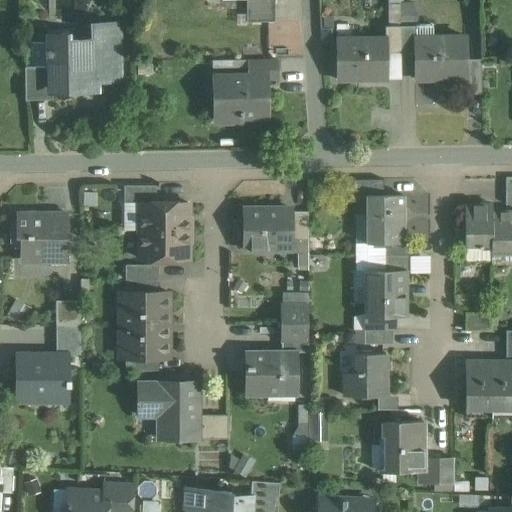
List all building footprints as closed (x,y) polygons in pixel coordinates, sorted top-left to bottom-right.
[(276,22),(275,0),(247,0),(248,22),(276,22)] [(388,4),(388,26),(401,26),(401,4),(388,4)] [(401,4),(401,26),(417,25),(416,4),(401,4)] [(119,24),(94,25),(94,40),(50,41),(50,42),(49,42),(49,50),(45,50),(46,54),(51,54),(50,66),(51,88),(52,88),(85,87),(85,79),(95,79),(95,80),(120,80),(119,24)] [(417,25),(401,26),(402,54),(415,54),(415,38),(417,38),(417,25)] [(433,25),(417,25),(417,38),(415,38),(415,54),(416,79),(467,78),(468,78),(467,59),(467,37),(433,37),(433,25)] [(401,26),(388,26),(386,26),(386,38),(387,38),(387,54),(402,54),(401,26)] [(386,38),(352,38),(352,44),(339,44),(339,38),(337,38),(338,80),(388,79),(387,54),(387,38),(386,38)] [(216,59),(216,70),(249,69),(249,58),(216,59)] [(482,58),(467,59),(468,78),(467,78),(467,94),(482,94),(482,58)] [(279,60),(250,61),(250,76),(268,76),(268,80),(279,79),(279,60)] [(50,66),(25,67),(26,96),(53,96),(52,88),(51,88),(50,66)] [(250,76),(213,77),(214,124),(241,124),(241,117),(269,117),(268,80),(268,76),(250,76)] [(355,180),(355,197),(371,197),(371,196),(384,196),(384,179),(355,180)] [(156,185),(124,185),(124,203),(140,203),(140,202),(156,202),(156,185)] [(384,196),(371,196),(371,197),(371,242),(384,242),(404,242),(404,241),(404,196),(384,196)] [(356,256),(384,256),(384,242),(371,242),(371,197),(355,197),(356,256)] [(156,202),(140,202),(140,203),(140,230),(188,230),(188,202),(156,202)] [(492,205),(466,205),(466,246),(492,246),(492,211),(492,205)] [(292,209),(244,209),(244,249),(292,249),(292,240),(292,212),(292,209)] [(511,210),(492,211),(492,246),(492,252),(511,251),(511,210)] [(292,212),(292,240),(308,240),(308,212),(292,212)] [(68,214),(17,213),(17,246),(20,246),(20,261),(69,262),(68,214)] [(188,230),(140,230),(140,258),(188,258),(188,230)] [(308,240),(292,240),(292,249),(292,253),(297,253),(297,265),(308,265),(308,240)] [(384,242),(384,256),(411,256),(411,241),(404,241),(404,242),(384,242)] [(492,252),(492,246),(466,246),(466,261),(492,261),(492,252)] [(384,256),(356,256),(356,271),(384,271),(384,256)] [(404,271),(404,273),(411,273),(411,256),(384,256),(384,271),(404,271)] [(159,265),(126,265),(126,278),(133,279),(159,279),(159,265)] [(384,271),(356,271),(354,271),(354,288),(369,288),(369,314),(365,314),(365,316),(394,316),(405,316),(404,273),(404,271),(384,271)] [(159,279),(133,279),(133,292),(159,292),(159,279)] [(133,292),(126,292),(121,297),(121,325),(169,325),(169,292),(159,292),(133,292)] [(81,301),(56,301),(56,325),(81,325),(81,301)] [(308,305),(282,305),(282,322),(308,322),(308,305)] [(492,313),(466,313),(466,330),(492,330),(492,313)] [(394,316),(365,316),(365,330),(394,330),(394,316)] [(309,340),(308,322),(282,322),(282,340),(309,340)] [(81,325),(56,325),(57,355),(69,355),(81,355),(81,325)] [(169,325),(121,325),(121,354),(126,358),(133,358),(159,358),(169,358),(169,325)] [(394,330),(365,330),(365,344),(394,344),(394,330)] [(309,340),(282,340),(282,352),(296,352),(296,351),(297,351),(297,352),(309,352),(309,340)] [(282,352),(248,352),(248,351),(247,351),(247,395),(248,395),(248,394),(296,394),(297,395),(297,352),(297,351),(296,351),(296,352),(282,352)] [(387,353),(357,353),(357,373),(346,373),(346,396),(387,396),(387,353)] [(57,355),(17,355),(17,391),(48,391),(48,401),(69,401),(69,386),(71,386),(70,381),(69,381),(69,355),(57,355)] [(159,371),(159,358),(133,358),(133,371),(159,371)] [(492,360),(466,360),(466,408),(492,408),(492,360)] [(511,360),(506,360),(492,360),(492,408),(511,408),(511,360)] [(199,383),(139,383),(139,400),(137,400),(137,405),(139,405),(139,415),(175,415),(175,439),(199,439),(199,415),(199,383)] [(321,443),(320,410),(309,410),(309,402),(296,403),(297,444),(321,443)] [(229,415),(199,415),(199,439),(229,439),(229,415)] [(424,422),(385,422),(385,468),(380,468),(381,470),(424,470),(425,470),(425,458),(424,422)] [(454,457),(425,458),(425,470),(424,470),(424,482),(454,482),(454,457)] [(14,467),(1,466),(0,477),(0,478),(1,478),(0,492),(12,493),(14,467)] [(264,511),(266,482),(252,481),(251,497),(253,497),(251,511),(264,511)] [(278,511),(280,483),(266,482),(264,511),(278,511)] [(131,511),(133,486),(105,484),(104,492),(102,511),(131,511)] [(230,511),(232,496),(232,492),(185,489),(184,507),(196,508),(195,511),(230,511)] [(102,511),(104,492),(67,490),(67,505),(64,508),(63,511),(102,511)] [(232,496),(230,511),(251,511),(253,497),(251,497),(232,496)] [(345,511),(346,499),(317,497),(315,511),(345,511)] [(346,499),(345,511),(371,511),(372,500),(346,499)]
